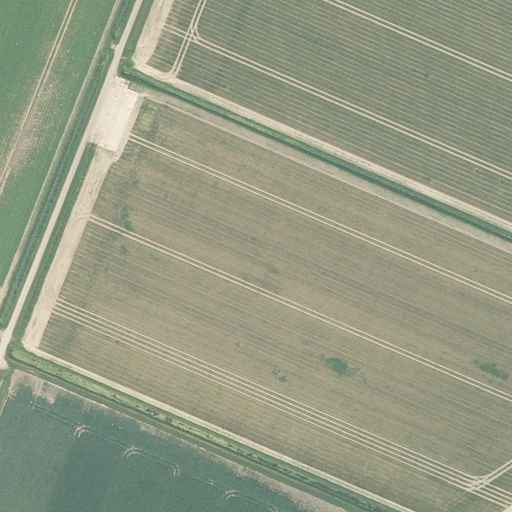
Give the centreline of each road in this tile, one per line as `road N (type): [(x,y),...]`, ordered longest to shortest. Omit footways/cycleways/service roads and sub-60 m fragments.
road 1 (track): [(356,511),(0,363)]
road 2 (unclassified): [(0,354),(139,0)]
